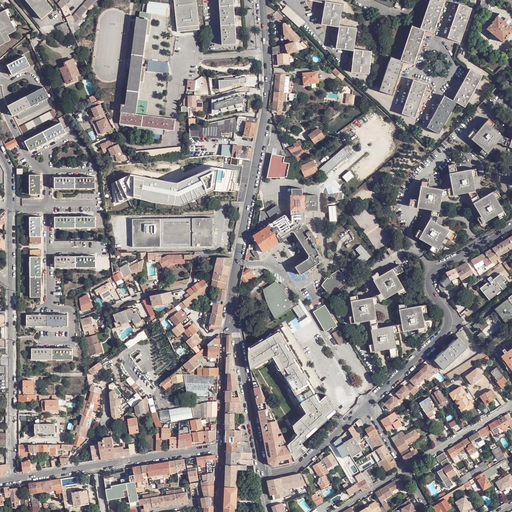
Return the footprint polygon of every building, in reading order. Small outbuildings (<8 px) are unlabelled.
[(25,0),(41,20),(53,10),(45,0),(25,0)] [(61,0),(58,4),(62,8),(64,5),(69,0),(61,0)] [(62,8),(69,25),(72,23),(75,22),(75,23),(96,0),(87,0),(72,16),(67,6),(64,5),(62,8)] [(196,0),(174,0),(178,29),(199,27),(196,0)] [(235,14),(233,0),(219,0),(222,45),(237,44),(236,36),(235,36),(234,33),(236,33),(235,17),(233,17),(233,14),(235,14)] [(391,0),(375,0),(393,8),(393,7),(400,10),(402,5),(391,0)] [(430,0),(420,29),(425,31),(433,34),(437,22),(441,10),(444,0),(430,0)] [(481,0),(480,7),(487,9),(488,3),(489,0),(481,0)] [(156,3),(148,2),(148,5),(147,13),(149,13),(147,35),(149,35),(152,14),(169,16),(170,8),(156,7),(156,3)] [(343,5),(326,2),(325,3),(322,25),(339,28),(340,26),(343,5)] [(147,13),(148,5),(144,4),(142,12),(140,12),(139,18),(137,17),(135,33),(129,32),(126,58),(131,59),(127,90),(126,105),(121,104),(120,112),(121,112),(120,124),(164,129),(165,117),(137,114),(141,81),(142,71),(143,67),(143,60),(147,35),(149,13),(147,13)] [(472,9),(459,4),(455,13),(451,28),(447,38),(460,43),(472,9)] [(286,5),(282,10),(299,27),(304,22),(286,5)] [(8,16),(5,10),(0,13),(0,46),(11,40),(8,35),(16,31),(14,27),(11,22),(9,23),(7,17),(8,16)] [(500,14),(487,29),(493,34),(494,35),(495,36),(497,38),(503,42),(511,31),(511,23),(510,23),(511,22),(506,18),(506,19),(500,14)] [(63,36),(70,33),(67,28),(65,22),(57,26),(61,36),(63,36)] [(291,43),(279,47),(280,54),(288,53),(288,54),(309,47),(301,40),(286,25),(283,25),(284,33),(286,36),(288,38),(293,42),(291,43)] [(357,28),(340,26),(339,28),(336,49),(354,51),(354,50),(357,28)] [(412,26),(400,61),(404,62),(413,65),(418,52),(422,40),(425,31),(420,29),(412,26)] [(279,46),(272,48),(272,51),(272,54),(277,54),(280,54),(279,47),(279,46)] [(371,52),(354,50),(354,51),(351,73),(369,75),(371,52)] [(280,54),(277,54),(277,65),(288,65),(288,54),(288,53),(280,54)] [(30,66),(25,56),(8,65),(13,75),(30,66)] [(404,62),(400,61),(391,58),(379,91),(392,96),(395,86),(400,73),(404,62)] [(67,84),(77,79),(76,76),(80,75),(73,59),(62,64),(63,66),(60,67),(67,84)] [(148,67),(143,67),(142,71),(145,71),(169,74),(168,63),(149,60),(148,67)] [(506,64),(495,74),(500,79),(511,69),(506,64)] [(289,86),(292,87),(292,84),(289,84),(289,83),(290,76),(285,75),(285,71),(276,70),(275,83),(284,84),(284,86),(287,86),(288,86),(289,86)] [(453,101),(456,103),(465,108),(482,76),(470,70),(464,80),(458,91),(453,101)] [(317,83),(316,72),(309,73),(309,72),(306,72),(307,74),(306,74),(302,74),(303,84),(317,83)] [(240,83),(247,83),(247,77),(244,76),(236,77),(220,80),(220,89),(229,86),(240,83)] [(194,89),(195,84),(195,81),(188,80),(187,87),(190,87),(190,90),(194,90),(194,89)] [(413,81),(401,115),(414,119),(419,105),(423,94),(426,85),(413,81)] [(284,84),(275,83),(274,92),(283,92),(284,86),(284,84)] [(36,105),(46,100),(49,98),(44,87),(40,89),(12,104),(8,106),(13,116),(17,114),(36,105)] [(343,104),(353,104),(353,88),(343,88),(343,104)] [(240,92),(212,100),(212,114),(222,112),(229,110),(230,111),(237,109),(243,107),(242,104),(243,104),(243,101),(243,98),(243,96),(242,94),(240,95),(240,92)] [(273,100),(282,101),(283,92),(274,92),(273,100)] [(196,102),(196,96),(188,96),(186,96),(183,101),(183,106),(181,106),(181,112),(188,112),(188,107),(196,107),(196,113),(203,113),(202,102),(196,102)] [(439,135),(456,103),(453,101),(444,97),(438,106),(432,119),(427,128),(439,135)] [(77,105),(79,109),(90,104),(92,103),(90,99),(77,105)] [(48,104),(46,100),(36,105),(17,114),(18,116),(19,119),(21,119),(48,105),(48,104)] [(105,114),(98,100),(97,101),(92,103),(90,104),(92,109),(89,110),(93,119),(105,114)] [(281,115),(282,101),(273,100),(272,109),(277,110),(277,114),(281,115)] [(56,116),(53,110),(19,128),(22,134),(56,116)] [(73,129),(76,128),(67,114),(64,116),(73,129)] [(105,114),(93,119),(92,120),(94,124),(97,123),(102,134),(112,130),(105,114)] [(243,136),(254,138),(256,127),(258,118),(240,116),(239,117),(238,118),(236,130),(242,131),(242,129),(245,130),(243,136)] [(61,123),(66,133),(71,131),(69,127),(67,128),(62,117),(59,119),(61,123)] [(165,117),(164,129),(174,131),(176,119),(165,117)] [(236,132),(236,130),(238,118),(208,125),(208,128),(207,138),(221,138),(221,131),(236,132)] [(489,119),(486,122),(492,127),(494,124),(489,119)] [(476,133),(471,139),(482,148),(479,152),(485,157),(489,153),(498,143),(503,137),(492,127),(486,122),(476,133)] [(30,151),(66,133),(61,123),(25,141),(30,151)] [(208,128),(190,127),(189,137),(207,138),(208,128)] [(320,139),(324,136),(319,128),(316,130),(312,133),(308,136),(314,144),(318,141),(320,139)] [(468,136),(471,139),(476,133),(473,131),(468,136)] [(503,137),(498,143),(504,145),(507,138),(503,137)] [(15,139),(5,145),(8,149),(18,144),(15,139)] [(109,151),(111,156),(115,154),(116,158),(117,162),(125,161),(118,144),(114,146),(111,140),(100,145),(103,151),(108,149),(109,151)] [(293,144),(294,146),(295,146),(296,151),(302,149),(301,149),(303,148),(300,141),(296,143),(293,144)] [(232,144),(230,156),(234,157),(239,158),(241,146),(232,144)] [(319,169),(325,176),(350,154),(349,154),(351,153),(349,151),(351,148),(348,145),(319,169)] [(298,161),(313,150),(311,147),(307,149),(307,148),(298,154),(296,151),(295,146),(294,146),(290,148),(288,149),(298,161)] [(181,153),(180,147),(140,151),(134,151),(135,157),(141,157),(181,153)] [(241,154),(240,158),(250,160),(252,148),(246,147),(245,154),(242,154),(241,154)] [(285,157),(272,154),(268,178),(287,176),(289,164),(284,163),(285,157)] [(299,167),(304,177),(316,172),(315,170),(317,169),(313,160),(313,161),(311,158),(306,160),(307,163),(299,167)] [(445,164),(447,172),(454,171),(452,163),(445,164)] [(113,177),(113,178),(132,173),(178,184),(212,167),(236,172),(235,182),(229,181),(228,187),(215,185),(180,202),(133,191),(115,196),(115,198),(133,195),(181,205),(214,189),(235,192),(239,171),(212,166),(178,182),(132,171),(113,177)] [(132,173),(113,178),(115,196),(133,191),(180,202),(215,185),(228,187),(229,181),(235,182),(236,172),(212,167),(178,184),(132,173)] [(465,191),(473,190),(470,175),(468,168),(454,171),(447,172),(450,187),(451,194),(465,191)] [(30,194),(41,194),(41,175),(30,175),(30,194)] [(95,189),(95,177),(55,177),(55,188),(95,189)] [(430,209),(437,210),(439,196),(440,189),(426,186),(418,185),(416,200),(415,207),(430,209)] [(253,235),(252,236),(263,252),(280,241),(278,239),(282,237),(283,240),(294,232),(300,241),(303,246),(309,255),(308,258),(295,267),(296,268),(299,273),(300,274),(323,260),(315,248),(318,245),(316,242),(316,239),(306,224),(304,224),(305,210),(317,210),(317,195),(302,195),(302,189),(291,188),(291,196),(290,196),(291,222),(289,221),(285,215),(284,215),(281,217),(280,216),(272,220),(270,217),(281,210),(277,205),(267,212),(261,210),(258,229),(252,233),(253,235)] [(501,209),(490,191),(477,198),(471,202),(478,214),(482,221),(494,213),(501,209)] [(471,202),(477,198),(475,194),(469,198),(471,202)] [(407,206),(415,207),(416,200),(408,199),(407,206)] [(367,204),(366,203),(350,215),(376,251),(393,239),(388,233),(385,229),(367,204)] [(503,213),(501,209),(494,213),(497,217),(503,213)] [(30,243),(41,243),(41,217),(30,217),(30,243)] [(55,228),(96,228),(95,217),(55,217),(55,228)] [(444,236),(447,229),(435,222),(428,219),(428,218),(420,231),(417,237),(430,245),(436,248),(444,236)] [(213,247),(213,219),(132,219),(132,220),(124,220),(124,242),(132,242),(132,248),(213,247)] [(454,233),(447,229),(444,236),(451,239),(454,233)] [(511,244),(509,239),(497,246),(501,252),(508,247),(510,249),(511,248),(511,244)] [(361,263),(371,256),(361,243),(355,248),(360,254),(356,257),(361,263)] [(388,255),(395,251),(392,245),(385,249),(388,255)] [(501,252),(497,246),(492,249),(498,257),(502,254),(501,252)] [(42,297),(41,249),(30,249),(30,297),(42,297)] [(492,249),(485,253),(492,263),(497,260),(499,258),(498,257),(492,249)] [(159,260),(161,259),(161,256),(158,256),(158,252),(148,253),(148,261),(159,261),(159,260)] [(144,260),(144,253),(142,253),(141,258),(142,260),(139,262),(130,267),(132,273),(142,270),(144,260)] [(485,253),(480,256),(483,260),(487,266),(492,263),(485,253)] [(192,259),(192,255),(167,255),(161,259),(159,260),(159,261),(163,267),(172,262),(175,262),(175,263),(185,263),(185,259),(192,259)] [(96,267),(96,256),(55,256),(55,268),(96,267)] [(480,256),(471,261),(474,265),(483,260),(480,256)] [(217,258),(214,272),(228,275),(230,266),(232,258),(217,258)] [(117,274),(129,267),(129,264),(129,263),(119,268),(119,267),(116,268),(117,271),(117,274)] [(455,269),(459,277),(461,280),(473,272),(467,263),(460,268),(455,269)] [(398,264),(391,268),(394,274),(401,270),(398,264)] [(132,273),(130,267),(129,267),(117,274),(113,276),(115,279),(116,282),(124,278),(126,281),(130,279),(128,276),(132,273)] [(380,292),(383,298),(396,291),(401,287),(402,287),(394,274),(391,268),(378,275),(372,280),(380,292)] [(242,273),(241,277),(244,283),(254,276),(249,269),(242,273)] [(455,269),(446,273),(448,277),(450,281),(459,277),(455,269)] [(322,286),(332,296),(348,281),(338,271),(336,272),(333,273),(331,275),(329,276),(326,279),(324,282),(322,286)] [(214,272),(212,279),(226,282),(227,279),(228,275),(214,272)] [(504,279),(499,273),(492,279),(491,278),(491,277),(490,277),(489,276),(486,278),(490,283),(488,285),(486,282),(479,287),(488,299),(499,290),(497,288),(499,286),(501,289),(505,286),(502,281),(504,279)] [(93,287),(95,289),(110,281),(110,282),(115,279),(113,276),(97,285),(93,287)] [(189,281),(190,279),(187,279),(169,283),(170,288),(178,286),(186,285),(187,284),(189,283),(189,281)] [(226,282),(212,279),(211,285),(226,289),(226,285),(226,282)] [(192,288),(187,291),(188,293),(191,295),(206,284),(203,280),(198,283),(192,288)] [(113,288),(110,282),(110,281),(95,289),(98,295),(100,293),(101,295),(103,299),(112,294),(110,289),(113,288)] [(276,281),(263,290),(263,292),(263,296),(263,300),(263,303),(265,308),(268,312),(270,314),(273,318),(276,319),(297,305),(293,298),(288,293),(280,285),(278,283),(276,281)] [(191,295),(185,299),(183,301),(185,305),(187,307),(196,300),(203,295),(210,289),(206,284),(191,295)] [(225,292),(226,290),(219,288),(218,300),(224,301),(224,302),(225,292)] [(151,307),(153,306),(173,302),(171,291),(150,296),(150,297),(147,298),(151,307)] [(93,306),(88,292),(79,296),(81,311),(84,309),(93,306)] [(506,299),(494,309),(498,313),(502,318),(502,319),(506,323),(511,317),(511,292),(507,297),(508,298),(507,299),(506,299)] [(463,294),(458,298),(462,303),(467,299),(463,294)] [(203,295),(196,300),(198,303),(205,297),(203,295)] [(354,322),(368,320),(375,318),(372,304),(371,297),(357,299),(349,301),(352,316),(354,322)] [(147,298),(143,300),(150,316),(150,318),(153,323),(157,320),(156,317),(153,311),(151,307),(147,298)] [(222,310),(223,305),(214,303),(214,306),(213,310),(213,313),(222,315),(222,310)] [(338,326),(325,305),(322,307),(318,309),(313,312),(325,331),(332,327),(333,329),(338,326)] [(401,323),(402,330),(402,331),(417,328),(423,326),(424,326),(421,312),(419,305),(405,307),(398,309),(401,323)] [(180,309),(178,310),(176,307),(169,313),(171,317),(170,318),(176,325),(171,329),(177,336),(183,330),(191,324),(189,321),(184,326),(183,326),(179,322),(180,321),(186,316),(183,312),(180,309)] [(115,323),(116,325),(116,328),(122,326),(121,325),(129,322),(129,321),(132,320),(133,322),(135,325),(137,329),(145,325),(143,320),(142,321),(141,321),(138,315),(137,314),(139,313),(136,309),(133,310),(133,309),(132,309),(132,308),(131,308),(130,309),(129,310),(129,311),(126,313),(125,311),(113,315),(116,322),(115,323)] [(221,321),(222,315),(213,313),(212,313),(209,324),(210,324),(209,328),(214,329),(218,326),(220,327),(221,321)] [(502,318),(498,313),(495,316),(503,326),(506,323),(502,319),(502,318)] [(68,326),(67,314),(27,315),(27,326),(68,326)] [(162,316),(159,318),(161,322),(165,319),(164,318),(167,316),(165,314),(162,316)] [(490,314),(484,319),(486,322),(492,317),(490,314)] [(90,317),(81,320),(84,332),(88,331),(88,333),(89,335),(95,334),(94,332),(90,317)] [(192,348),(198,343),(201,340),(198,337),(195,333),(196,331),(197,331),(191,324),(183,330),(189,337),(185,340),(192,348)] [(377,328),(370,329),(372,344),(368,345),(369,352),(374,351),(388,348),(390,356),(397,354),(395,347),(393,332),(392,325),(391,325),(377,328)] [(287,445),(295,461),(305,451),(299,445),(335,411),(324,393),(319,398),(315,391),(313,392),(304,378),(307,377),(279,330),(248,349),(247,356),(250,367),(251,369),(273,356),(307,413),(293,427),(295,431),(297,434),(295,437),(287,445)] [(340,336),(342,335),(339,330),(332,333),(339,345),(345,341),(345,340),(343,341),(342,339),(341,339),(340,336)] [(147,337),(144,331),(140,333),(127,343),(130,347),(142,338),(143,339),(147,337)] [(482,342),(488,337),(482,331),(477,335),(482,342)] [(98,343),(96,334),(85,338),(90,356),(100,353),(97,343),(98,343)] [(219,338),(220,335),(219,335),(213,340),(208,344),(208,346),(208,347),(208,352),(208,357),(207,358),(208,359),(210,359),(210,357),(219,357),(219,338)] [(434,360),(443,370),(467,348),(458,338),(434,360)] [(192,351),(199,344),(198,343),(192,348),(190,349),(192,351)] [(195,355),(203,348),(199,344),(192,351),(195,355)] [(72,359),(72,348),(32,348),(32,360),(72,359)] [(196,358),(202,353),(204,349),(203,348),(195,355),(194,356),(190,359),(182,366),(182,368),(185,367),(189,372),(200,363),(196,358)] [(507,365),(511,371),(511,349),(502,357),(507,365)] [(477,362),(487,356),(483,351),(463,364),(465,368),(466,369),(477,362)] [(491,361),(487,356),(477,362),(481,368),(491,361)] [(98,363),(87,371),(87,376),(88,381),(91,380),(90,376),(102,367),(98,363)] [(428,364),(419,372),(425,378),(427,381),(433,376),(430,373),(433,370),(437,374),(439,372),(432,364),(430,366),(428,364)] [(465,368),(463,364),(455,370),(457,373),(465,368)] [(268,463),(274,467),(295,462),(295,461),(287,445),(251,369),(250,367),(268,463)] [(218,376),(218,369),(198,368),(197,375),(211,375),(214,376),(218,376)] [(500,387),(507,381),(497,368),(491,372),(494,377),(493,378),(500,387)] [(450,378),(457,373),(455,370),(447,375),(449,377),(450,378)] [(182,381),(181,374),(176,374),(175,372),(171,375),(161,384),(165,389),(172,383),(182,382),(182,381)] [(412,382),(409,385),(416,392),(420,390),(416,386),(425,378),(419,372),(410,380),(412,382)] [(138,386),(131,376),(127,380),(131,385),(135,389),(138,386)] [(237,390),(235,377),(228,378),(228,388),(228,390),(237,390)] [(23,381),(23,395),(33,395),(33,391),(33,381),(23,381)] [(209,384),(184,383),(188,396),(208,397),(209,384)] [(97,393),(99,387),(89,384),(87,389),(91,391),(97,393)] [(405,385),(396,393),(398,395),(402,400),(410,392),(414,395),(416,392),(409,385),(407,387),(405,385)] [(463,412),(473,405),(470,399),(468,401),(464,395),(466,393),(461,385),(450,393),(453,399),(456,398),(456,399),(455,400),(455,401),(456,403),(457,403),(459,403),(460,405),(458,407),(462,412),(463,412)] [(117,396),(121,393),(116,387),(110,392),(112,415),(114,418),(119,413),(122,411),(121,404),(121,405),(120,398),(118,398),(117,396)] [(441,388),(431,395),(438,406),(448,399),(441,388)] [(480,396),(485,403),(491,399),(491,400),(492,400),(496,397),(491,389),(486,393),(485,392),(480,396)] [(228,390),(226,390),(226,396),(225,401),(226,402),(232,402),(235,402),(240,402),(237,390),(228,390)] [(94,403),(97,393),(91,391),(91,392),(87,391),(86,395),(84,400),(94,403)] [(18,395),(19,401),(29,401),(30,403),(32,403),(32,402),(32,401),(33,401),(35,401),(35,395),(33,395),(23,395),(18,395)] [(393,396),(384,404),(390,410),(399,402),(400,404),(403,401),(402,400),(398,395),(395,398),(393,396)] [(136,414),(137,413),(145,412),(145,414),(149,414),(147,403),(149,403),(148,398),(146,396),(146,397),(135,406),(136,413),(136,414)] [(134,397),(128,402),(132,407),(138,402),(134,397)] [(435,409),(428,397),(419,403),(429,419),(435,415),(432,411),(435,409)] [(58,410),(58,400),(42,400),(42,410),(53,410),(58,410)] [(82,407),(92,410),(94,403),(84,400),(82,407)] [(216,416),(217,401),(207,403),(191,405),(193,417),(193,420),(201,419),(207,418),(209,418),(216,416)] [(235,402),(232,402),(226,402),(226,407),(226,413),(234,413),(234,411),(235,402)] [(190,405),(158,410),(160,423),(192,418),(190,405)] [(474,408),(473,405),(463,412),(464,414),(474,408)] [(128,414),(136,413),(135,406),(132,408),(128,412),(128,414)] [(89,416),(90,417),(92,410),(82,407),(81,410),(80,414),(89,416)] [(387,417),(387,416),(381,420),(385,428),(399,420),(394,412),(387,417)] [(119,413),(114,418),(117,422),(120,419),(122,417),(119,413)] [(160,424),(160,423),(156,413),(152,415),(157,429),(156,451),(161,450),(162,438),(162,428),(160,424)] [(234,413),(226,413),(226,418),(226,424),(234,424),(234,422),(234,413)] [(77,423),(86,426),(89,416),(80,414),(80,415),(77,423)] [(503,417),(498,420),(503,429),(509,425),(511,429),(511,428),(511,420),(508,414),(503,417)] [(139,432),(137,417),(127,418),(130,433),(139,432)] [(193,420),(190,421),(192,431),(202,429),(201,419),(193,420)] [(360,429),(364,426),(363,425),(359,419),(357,421),(355,423),(360,429)] [(48,436),(55,436),(54,424),(43,424),(43,420),(39,420),(40,424),(34,424),(34,437),(41,436),(43,436),(46,436),(48,436)] [(399,420),(385,428),(387,431),(393,428),(393,429),(395,429),(402,425),(399,420)] [(492,423),(486,426),(489,430),(491,434),(493,432),(494,434),(499,431),(500,434),(505,431),(503,429),(498,420),(492,423)] [(188,446),(192,446),(190,433),(189,426),(186,427),(183,427),(183,422),(179,422),(179,425),(179,434),(179,440),(184,439),(185,447),(188,446)] [(86,426),(77,423),(74,434),(77,435),(82,436),(83,437),(86,438),(89,427),(86,426)] [(170,438),(170,437),(170,425),(170,424),(164,424),(165,428),(162,428),(162,438),(170,438)] [(175,434),(179,434),(179,425),(170,425),(170,437),(175,436),(175,434)] [(350,431),(354,437),(357,441),(360,438),(352,425),(348,429),(350,431)] [(367,433),(370,437),(370,436),(376,432),(372,425),(366,429),(365,429),(367,433)] [(110,427),(97,438),(98,442),(101,460),(108,459),(115,457),(114,448),(113,445),(112,439),(110,427)] [(414,429),(405,435),(402,436),(407,444),(419,436),(414,429)] [(216,435),(216,430),(211,430),(210,430),(206,431),(192,433),(194,442),(204,441),(203,435),(205,435),(206,443),(213,443),(216,439),(216,435)] [(226,430),(226,436),(226,442),(227,442),(237,442),(237,437),(237,430),(235,430),(226,430)] [(378,448),(384,445),(380,439),(376,432),(370,436),(371,438),(378,448)] [(391,438),(394,442),(400,438),(402,437),(402,436),(402,435),(400,432),(391,438)] [(483,439),(478,432),(474,434),(469,437),(474,445),(475,444),(480,441),(483,439)] [(79,446),(80,441),(82,436),(77,435),(74,434),(73,439),(74,440),(75,440),(74,444),(79,446)] [(173,449),(178,448),(179,440),(179,434),(175,434),(175,436),(170,437),(170,438),(170,442),(169,449),(173,449)] [(366,439),(373,451),(374,450),(375,450),(376,449),(378,448),(371,438),(370,436),(370,437),(368,438),(366,439)] [(402,437),(400,438),(406,449),(408,447),(409,447),(407,444),(402,436),(402,437)] [(334,442),(333,443),(340,455),(348,450),(345,446),(345,445),(344,443),(341,439),(340,437),(334,442)] [(345,446),(348,450),(351,455),(362,449),(360,445),(358,443),(357,441),(354,437),(344,443),(345,445),(345,446)] [(474,445),(469,437),(465,439),(462,441),(467,449),(474,445)] [(97,438),(91,443),(88,446),(89,447),(91,446),(92,453),(91,456),(91,459),(93,461),(101,460),(98,442),(97,438)] [(400,438),(394,442),(397,447),(400,452),(406,449),(400,438)] [(467,449),(462,441),(458,444),(455,446),(460,453),(467,449)] [(237,442),(227,442),(227,447),(227,452),(237,453),(237,446),(237,442)] [(242,447),(242,442),(241,442),(241,446),(237,446),(237,453),(241,453),(244,453),(246,453),(246,452),(242,452),(242,447)] [(44,454),(50,454),(48,444),(37,445),(38,454),(39,454),(39,450),(44,450),(44,454)] [(54,457),(58,456),(56,449),(56,444),(48,444),(50,454),(50,456),(54,455),(54,457)] [(30,452),(29,445),(19,445),(19,452),(19,454),(21,453),(21,452),(30,452)] [(38,454),(37,445),(29,445),(30,452),(30,456),(39,454),(38,454)] [(380,457),(381,459),(389,454),(387,449),(384,445),(378,448),(376,449),(377,451),(380,457)] [(420,455),(418,452),(415,453),(413,451),(415,450),(412,445),(411,446),(408,447),(406,449),(400,452),(407,463),(416,457),(420,455)] [(470,455),(477,450),(475,446),(474,445),(467,449),(468,452),(470,455)] [(452,458),(460,453),(455,446),(451,448),(447,450),(451,456),(452,458)] [(123,456),(130,455),(129,449),(121,450),(120,447),(114,448),(115,457),(123,456)] [(506,459),(503,453),(499,447),(492,451),(498,461),(499,463),(506,459)] [(362,449),(351,455),(351,456),(352,457),(363,450),(362,449)] [(237,453),(227,452),(227,458),(226,464),(236,465),(236,460),(237,457),(237,453)] [(447,458),(444,452),(439,455),(436,457),(439,463),(440,462),(442,465),(444,465),(445,467),(451,464),(447,458)] [(456,463),(463,459),(461,456),(460,453),(452,458),(456,463)] [(332,454),(324,459),(323,459),(324,461),(328,468),(337,462),(332,454)] [(215,455),(206,456),(207,464),(207,467),(215,466),(215,460),(215,455)] [(381,461),(383,465),(387,471),(394,466),(396,465),(393,460),(390,455),(382,460),(381,461)] [(207,464),(206,456),(201,457),(196,458),(198,465),(200,465),(207,464)] [(511,467),(506,458),(506,459),(499,463),(495,465),(494,466),(496,469),(501,466),(505,472),(510,468),(511,471),(511,467)] [(185,468),(184,460),(179,460),(175,461),(176,467),(176,470),(185,468)] [(23,472),(33,470),(32,464),(31,464),(30,461),(29,461),(21,462),(22,467),(23,472)] [(324,469),(320,461),(313,466),(317,473),(322,471),(324,476),(325,475),(329,473),(329,472),(327,469),(326,468),(324,469)] [(162,474),(170,473),(170,468),(169,462),(166,462),(160,463),(147,465),(142,466),(143,473),(148,472),(149,476),(151,476),(156,475),(162,474)] [(328,468),(327,469),(329,472),(339,466),(337,462),(328,468)] [(236,465),(226,464),(225,487),(235,488),(236,469),(236,465)] [(449,478),(457,473),(451,464),(445,467),(441,469),(440,470),(446,479),(446,480),(449,478)] [(486,470),(490,468),(488,465),(486,466),(485,464),(478,468),(482,473),(483,472),(486,470)] [(137,467),(133,468),(134,472),(135,481),(136,487),(137,492),(149,490),(148,487),(146,485),(146,484),(144,480),(144,478),(143,473),(142,466),(137,467)] [(498,472),(496,469),(494,466),(492,467),(490,468),(486,470),(483,472),(485,475),(487,478),(498,472)] [(476,477),(482,473),(478,468),(471,472),(474,478),(476,477)] [(190,481),(198,480),(196,470),(188,472),(190,481)] [(443,481),(446,479),(440,470),(437,472),(443,481)] [(322,471),(317,473),(318,474),(320,474),(322,477),(320,478),(319,478),(318,484),(321,484),(323,488),(330,484),(325,475),(324,476),(322,471)] [(139,500),(137,492),(136,487),(135,481),(134,472),(132,472),(132,475),(130,476),(130,478),(121,479),(122,484),(112,486),(111,479),(105,480),(108,500),(129,496),(131,507),(140,506),(139,500)] [(354,477),(355,480),(358,483),(359,482),(361,481),(365,478),(364,478),(361,473),(362,473),(361,472),(355,476),(354,477)] [(474,478),(471,472),(460,479),(463,484),(463,485),(464,484),(474,478)] [(214,477),(214,473),(207,474),(203,475),(204,482),(213,481),(214,477)] [(283,490),(306,485),(300,473),(281,478),(283,490)] [(495,483),(501,491),(511,484),(511,477),(510,474),(495,483)] [(491,485),(487,478),(485,475),(478,480),(478,481),(484,490),(491,485)] [(478,480),(476,477),(474,478),(464,484),(464,485),(465,487),(468,491),(469,490),(467,488),(478,481),(478,480)] [(283,490),(281,478),(267,481),(270,495),(275,494),(276,499),(285,496),(284,493),(283,490)] [(359,482),(358,483),(356,484),(355,485),(354,485),(353,486),(347,490),(349,495),(361,488),(362,491),(370,487),(368,484),(365,478),(361,481),(359,482)] [(382,488),(375,492),(377,496),(380,501),(393,494),(391,492),(399,487),(401,490),(405,488),(401,481),(399,478),(382,488)] [(453,485),(449,478),(446,480),(446,479),(443,481),(447,488),(453,485)] [(62,486),(61,479),(58,479),(54,480),(47,481),(42,482),(43,491),(62,488),(62,486)] [(204,486),(199,487),(200,495),(205,494),(205,496),(213,496),(213,490),(213,485),(213,483),(213,481),(204,482),(203,482),(204,486)] [(30,493),(37,492),(36,483),(29,484),(30,493)] [(463,486),(462,486),(460,487),(451,492),(448,494),(449,497),(464,488),(463,486)] [(235,488),(225,487),(225,507),(235,507),(236,506),(236,503),(236,500),(236,497),(237,489),(236,488),(235,488)] [(19,500),(17,488),(9,490),(11,497),(11,501),(16,501),(19,500)] [(139,500),(140,506),(143,505),(144,509),(141,510),(141,511),(148,511),(148,509),(149,509),(149,508),(153,507),(158,506),(158,508),(170,506),(170,504),(184,502),(184,504),(190,503),(188,492),(182,492),(182,489),(166,491),(167,495),(163,496),(159,496),(158,493),(150,494),(142,495),(143,499),(139,500)] [(74,506),(89,503),(87,490),(72,492),(74,506)] [(38,497),(38,494),(31,495),(32,504),(39,503),(38,500),(38,499),(38,497)] [(322,504),(323,504),(320,498),(317,499),(315,494),(311,496),(314,501),(314,502),(316,505),(316,507),(318,506),(322,504)] [(204,497),(199,498),(198,508),(203,508),(205,507),(213,506),(213,501),(213,496),(205,496),(204,497)] [(437,500),(431,504),(433,507),(437,504),(446,499),(444,496),(437,500)] [(455,502),(461,511),(465,511),(467,511),(472,508),(465,496),(455,502)] [(443,511),(451,508),(446,499),(437,504),(442,511),(443,511)] [(21,510),(19,500),(16,501),(16,506),(12,506),(13,511),(21,510)] [(411,503),(409,500),(402,504),(404,508),(402,509),(404,511),(410,511),(415,509),(412,503),(411,503)] [(368,511),(378,511),(381,510),(376,501),(369,506),(372,510),(368,511)] [(285,511),(284,507),(283,506),(282,503),(272,507),(274,511),(285,511)]
